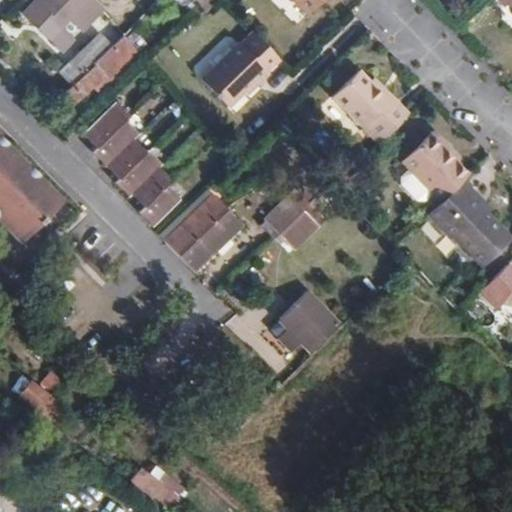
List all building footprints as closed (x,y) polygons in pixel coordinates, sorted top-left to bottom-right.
[(36,0),(23,13),(40,30),(54,18),(65,30),(76,19),(88,32),(101,20),(84,3),(88,0),(36,0)] [(177,0),(190,13),(199,4),(194,0),(177,0)] [(293,0),(306,14),(321,0),(293,0)] [(58,98),(69,108),(70,109),(92,89),(96,93),(141,52),(125,35),(112,47),(81,76),(58,98)] [(70,65),(81,76),(112,47),(101,36),(70,65)] [(56,37),(39,53),(48,62),(64,46),(56,37)] [(225,106),(242,90),(253,80),(256,84),(268,73),(239,42),(199,79),(225,106)] [(67,72),(49,90),(55,97),(74,79),(67,72)] [(377,144),(408,114),(393,98),(387,103),(369,85),(357,72),(332,97),(377,144)] [(387,103),(393,98),(375,79),(369,85),(387,103)] [(253,80),(242,90),(246,94),(256,84),(253,80)] [(58,98),(43,113),(53,123),(69,108),(58,98)] [(129,116),(116,101),(84,133),(97,147),(126,119),(129,116)] [(126,119),(97,147),(92,151),(105,165),(134,138),(139,133),(126,119)] [(461,181),(466,176),(454,163),(445,154),(449,150),(431,132),(401,161),(440,201),(461,181)] [(105,165),(118,178),(146,152),(134,138),(105,165)] [(0,226),(15,242),(58,199),(0,139),(0,226)] [(129,195),(131,193),(159,167),(162,164),(148,149),(146,152),(118,178),(115,181),(129,195)] [(445,154),(454,163),(459,159),(449,150),(445,154)] [(131,193),(145,207),(167,185),(172,180),(159,167),(131,193)] [(440,201),(429,212),(481,266),(510,238),(485,212),(482,216),(467,200),(474,194),(461,181),(440,201)] [(153,226),(180,200),(167,185),(145,207),(140,212),(153,226)] [(303,211),(308,206),(293,189),(288,194),(290,197),(303,211)] [(166,241),(189,266),(239,217),(215,192),(166,241)] [(482,216),(485,212),(489,209),(474,194),(467,200),(482,216)] [(297,216),(303,211),(290,197),(285,201),(284,202),(297,216)] [(279,234),(297,216),(284,202),(266,220),(279,234)] [(325,224),(308,206),(303,211),(318,226),(320,229),(325,224)] [(318,226),(303,211),(297,216),(279,234),(293,249),(318,226)] [(189,266),(193,271),(244,222),(239,217),(189,266)] [(261,224),(274,239),(279,234),(266,220),(261,224)] [(279,234),(274,239),(288,254),(293,249),(279,234)] [(511,287),(511,267),(508,264),(486,285),(504,303),(511,287)] [(286,325),(275,335),(288,348),(298,339),(308,350),(337,323),(305,290),(277,317),(286,325)] [(267,327),(275,335),(286,325),(277,317),(267,327)] [(63,408),(31,382),(21,395),(53,420),(63,408)] [(143,398),(130,385),(123,393),(136,405),(143,398)] [(63,473),(70,477),(79,465),(37,436),(17,464),(52,488),(63,473)] [(180,497),(142,467),(131,481),(168,510),(180,497)]
